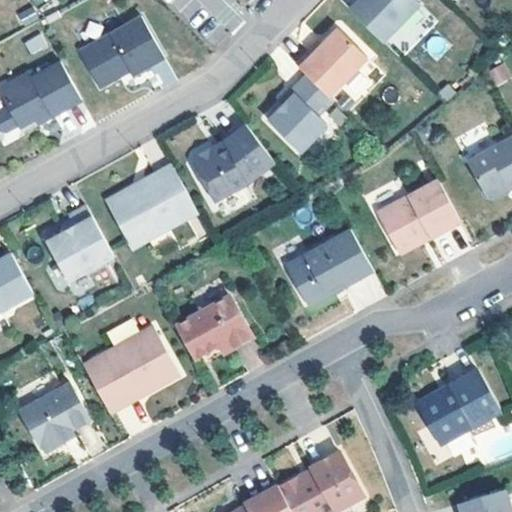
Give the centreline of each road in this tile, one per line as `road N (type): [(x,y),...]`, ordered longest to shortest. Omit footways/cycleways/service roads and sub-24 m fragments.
road 1 (residential): [(37,511),(337,346)]
road 2 (residential): [(0,202),(210,85),(256,38)]
road 3 (residential): [(337,346),(375,325),(437,310),(511,268)]
road 4 (residential): [(409,511),(337,346)]
